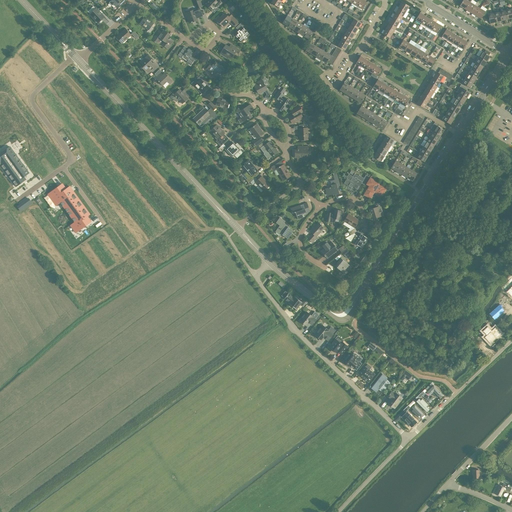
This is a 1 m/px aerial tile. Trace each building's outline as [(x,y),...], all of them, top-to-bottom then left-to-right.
[(120,0),(111,0),(111,1),(109,3),(112,6),(113,4),(118,9),(123,4),(120,2),(122,1),(120,0)] [(206,5),(212,11),(212,10),(214,13),(217,10),(218,11),(220,9),(218,8),(222,3),(219,0),(217,0),(217,1),(215,0),(207,0),(207,1),(208,2),(206,5)] [(367,2),(363,0),(361,0),(357,6),(363,9),(367,2)] [(463,0),(460,6),(465,9),(470,2),(466,0),(463,0)] [(399,7),(406,12),(409,6),(402,2),(399,7)] [(475,5),(470,2),(465,9),(471,12),(475,5)] [(480,8),(475,5),(471,12),(476,15),(480,8)] [(93,6),(88,12),(90,14),(98,23),(105,17),(96,8),(96,9),(93,6)] [(395,12),(403,17),(406,12),(399,7),(395,12)] [(486,12),(480,8),(476,15),(481,19),(483,15),(485,13),(486,12)] [(196,18),(202,16),(200,9),(193,11),(193,10),(186,13),(189,23),(196,20),(196,18)] [(403,17),(395,12),(392,18),(399,22),(403,17)] [(501,12),(495,13),(497,22),(503,20),(501,12)] [(218,16),(215,19),(217,21),(223,28),(230,22),(234,26),(238,22),(231,15),(229,17),(225,13),(220,18),(218,16)] [(421,23),(425,16),(420,13),(416,20),(421,23)] [(489,15),(485,13),(483,15),(489,19),(490,23),(497,22),(495,13),(488,14),(489,15)] [(283,23),(288,26),(293,19),(287,15),(283,23)] [(431,19),(425,16),(421,23),(426,27),(431,19)] [(151,27),(154,23),(145,17),(140,23),(149,30),(147,32),(149,34),(154,28),(151,27)] [(389,23),(396,27),(399,22),(392,18),(389,23)] [(298,22),(293,19),(288,26),(293,29),(298,22)] [(351,24),(358,29),(361,23),(354,19),(351,24)] [(432,30),(436,23),(431,19),(426,27),(432,30)] [(303,25),(298,22),(293,29),(298,33),(303,25)] [(347,28),(343,25),(345,22),(339,29),(343,33),(347,28)] [(242,43),(250,35),(243,27),(244,26),(241,23),(236,28),(238,31),(234,35),(242,43)] [(386,28),(393,33),(396,27),(389,23),(386,28)] [(441,26),(436,23),(432,30),(437,33),(441,26)] [(358,29),(351,24),(348,30),(355,34),(358,29)] [(304,36),(307,31),(308,28),(303,25),(298,33),(304,36)] [(314,32),(308,28),(307,31),(304,36),(309,39),(314,32)] [(393,33),(386,28),(382,34),(390,38),(393,33)] [(122,43),(131,35),(125,29),(116,37),(122,43)] [(447,39),(452,32),(446,29),(442,36),(447,39)] [(168,49),(174,41),(168,38),(170,35),(164,30),(161,34),(159,32),(153,40),(157,43),(160,38),(165,42),(163,45),(168,49)] [(355,34),(348,30),(345,35),(352,39),(355,34)] [(452,32),(447,39),(453,43),(457,36),(452,32)] [(352,39),(345,35),(341,40),(348,44),(352,39)] [(462,39),(457,36),(453,43),(458,46),(462,39)] [(468,42),(462,39),(458,46),(463,49),(468,42)] [(348,44),(341,40),(338,46),(345,50),(348,44)] [(405,50),(409,43),(404,40),(399,47),(405,50)] [(311,53),(315,46),(310,43),(305,50),(311,53)] [(414,46),(409,43),(405,50),(410,53),(414,46)] [(238,54),(240,51),(233,46),(231,49),(226,45),(220,54),(225,57),(227,54),(232,57),(235,52),(238,54)] [(311,53),(316,57),(321,49),(315,46),(311,53)] [(415,57),(419,50),(419,49),(414,46),(410,53),(415,57)] [(191,65),(195,59),(191,57),(194,53),(189,49),(188,49),(184,47),(178,56),(182,59),(183,58),(188,61),(187,62),(191,65)] [(326,52),(321,49),(316,57),(321,60),(326,52)] [(419,49),(419,50),(415,57),(420,60),(425,53),(419,49)] [(479,57),(486,61),(490,56),(482,51),(479,57)] [(327,63),(328,62),(328,61),(329,59),(331,57),(332,56),(326,52),(321,60),(327,63)] [(430,56),(425,53),(420,60),(426,63),(430,56)] [(152,72),(158,66),(156,64),(155,65),(150,60),(152,59),(148,55),(140,62),(144,66),(142,68),(148,74),(151,70),(152,72)] [(361,66),(366,60),(366,59),(360,56),(356,63),(361,66)] [(430,56),(426,63),(431,66),(435,59),(430,56)] [(479,57),(476,62),(483,67),(486,61),(479,57)] [(366,59),(366,60),(361,66),(367,70),(371,63),(366,59)] [(219,76),(225,70),(216,62),(212,66),(210,65),(207,68),(212,72),(211,73),(212,73),(211,75),(215,78),(218,75),(219,76)] [(483,67),(476,62),(472,67),(480,72),(483,67)] [(376,66),(371,63),(367,70),(372,73),(376,66)] [(382,69),(376,66),(372,73),(377,76),(382,69)] [(480,72),(472,67),(469,73),(477,77),(480,72)] [(154,78),(153,80),(155,82),(158,80),(163,86),(167,81),(170,84),(173,82),(167,75),(165,73),(163,74),(161,72),(162,71),(160,69),(155,74),(155,75),(153,77),(154,78)] [(440,82),(443,78),(445,80),(446,78),(445,77),(444,76),(443,76),(441,74),(438,73),(437,72),(433,77),(440,82)] [(477,77),(469,73),(466,78),(473,82),(477,77)] [(202,93),(209,87),(203,81),(206,79),(201,75),(197,79),(199,81),(194,85),(202,93)] [(430,82),(437,87),(440,82),(433,77),(430,82)] [(473,82),(466,78),(463,83),(470,88),(473,82)] [(268,99),(271,94),(269,92),(262,80),(254,84),(259,94),(265,91),(267,95),(265,97),(268,99)] [(379,90),(381,86),(383,83),(378,80),(373,87),(379,90)] [(340,90),(345,93),(350,86),(344,82),(340,90)] [(427,88),(434,92),(437,87),(430,82),(427,88)] [(383,83),(381,86),(379,90),(384,93),(388,86),(383,83)] [(470,93),(467,91),(468,89),(461,85),(457,92),(459,93),(467,98),(470,93)] [(345,93),(350,96),(355,89),(350,86),(345,93)] [(394,89),(388,86),(384,93),(389,97),(394,89)] [(286,110),(289,105),(286,103),(288,100),(281,95),(285,90),(281,87),(275,97),(280,101),(276,107),(281,111),(283,108),(286,110)] [(180,89),(174,94),(173,93),(171,97),(177,102),(179,100),(183,104),(188,98),(186,96),(187,95),(188,96),(191,93),(188,90),(186,88),(183,90),(183,91),(182,92),(180,89)] [(423,93),(431,97),(434,92),(427,88),(423,93)] [(355,100),(360,92),(355,89),(350,96),(355,100)] [(395,100),(399,93),(394,89),(389,97),(395,100)] [(366,96),(360,92),(355,100),(361,103),(366,96)] [(399,93),(395,100),(400,103),(404,96),(399,93)] [(431,97),(423,93),(420,98),(427,103),(431,97)] [(467,98),(459,93),(456,99),(463,103),(467,98)] [(410,99),(404,96),(400,103),(405,106),(410,99)] [(227,109),(230,101),(219,97),(216,105),(227,109)] [(427,103),(420,98),(417,104),(424,108),(427,103)] [(453,104),(460,108),(463,103),(456,99),(453,104)] [(249,111),(253,108),(250,104),(246,107),(238,106),(237,109),(236,112),(239,113),(242,117),(241,118),(243,122),(248,119),(249,120),(253,117),(249,111)] [(449,109),(457,114),(460,108),(453,104),(449,109)] [(303,118),(301,114),(303,112),(299,106),(291,111),(293,114),(288,117),(293,124),(303,118)] [(362,117),(367,109),(361,106),(357,113),(362,117)] [(212,117),(214,115),(216,113),(213,110),(211,108),(207,112),(204,109),(193,119),(201,127),(208,121),(206,119),(210,115),(212,117)] [(404,112),(397,108),(396,110),(394,112),(401,117),(404,112)] [(362,117),(367,120),(372,112),(367,109),(362,117)] [(457,114),(449,109),(446,114),(454,119),(457,114)] [(372,123),(377,115),(372,112),(367,120),(372,123)] [(454,119),(446,114),(443,120),(450,124),(454,119)] [(372,123),(378,126),(383,119),(377,115),(372,123)] [(388,122),(383,119),(378,126),(383,130),(388,122)] [(307,128),(310,128),(309,122),(300,125),(301,128),(299,128),(300,140),(308,140),(307,128)] [(435,122),(431,129),(441,135),(444,130),(437,125),(438,124),(435,122)] [(260,136),(264,133),(257,124),(250,129),(257,138),(252,141),(256,146),(263,141),(260,136)] [(212,127),(209,130),(210,131),(216,137),(215,138),(218,140),(217,141),(221,146),(223,145),(229,139),(224,134),(225,134),(217,125),(213,128),(212,127)] [(441,135),(431,129),(427,134),(430,136),(437,141),(441,135)] [(383,141),(391,145),(394,140),(386,135),(383,141)] [(437,141),(430,136),(427,141),(434,146),(437,141)] [(434,146),(427,141),(424,140),(421,145),(423,147),(431,151),(434,146)] [(268,159),(272,157),(278,152),(270,141),(265,145),(263,142),(258,146),(259,146),(260,148),(261,149),(264,146),(268,152),(264,155),(268,159)] [(380,146),(388,151),(391,145),(383,141),(380,146)] [(233,157),(235,155),(237,158),(243,152),(240,150),(242,148),(239,145),(237,146),(233,142),(225,149),(233,157)] [(310,147),(310,146),(302,146),(302,150),(295,149),(295,157),(302,157),(302,160),(308,161),(308,150),(310,150),(310,147)] [(377,151),(384,156),(388,151),(380,146),(377,151)] [(10,147),(0,153),(0,165),(0,166),(1,165),(16,186),(26,180),(24,177),(29,173),(10,147)] [(420,152),(428,156),(431,151),(423,147),(420,152)] [(384,156),(377,151),(373,157),(381,161),(384,156)] [(428,156),(420,152),(417,157),(424,162),(428,156)] [(247,178),(246,179),(249,183),(255,177),(259,174),(257,172),(258,171),(249,160),(243,166),(247,172),(244,174),(247,178)] [(391,168),(397,171),(401,164),(396,160),(391,168)] [(271,167),(272,168),(273,171),(276,169),(283,181),(291,176),(284,164),(279,167),(277,163),(271,167)] [(397,171),(402,175),(407,167),(401,164),(397,171)] [(407,178),(410,173),(412,170),(407,167),(402,175),(407,178)] [(412,170),(410,173),(407,178),(412,181),(414,178),(416,175),(417,173),(412,170)] [(364,185),(369,177),(366,175),(364,179),(359,175),(358,176),(355,174),(353,176),(349,174),(347,177),(346,175),(344,178),(346,180),(344,183),(351,188),(352,186),(357,189),(359,186),(359,187),(361,183),(364,185)] [(264,191),(270,185),(262,176),(258,180),(255,178),(250,182),(253,185),(256,182),(264,191)] [(382,196),(386,190),(385,189),(385,187),(374,180),(374,179),(371,176),(366,184),(369,186),(364,195),(370,199),(375,191),(382,196)] [(337,186),(340,186),(338,177),(334,178),(335,180),(331,181),(332,187),(326,189),(328,196),(333,194),(333,195),(339,193),(337,186)] [(511,183),(510,183),(503,193),(511,198),(511,183)] [(58,187),(48,194),(56,205),(61,202),(75,222),(70,225),(76,233),(91,222),(87,216),(90,214),(69,186),(66,189),(63,186),(59,189),(58,187)] [(380,206),(383,206),(382,202),(375,204),(376,208),(370,209),(372,219),(383,215),(380,206)] [(23,203),(18,207),(21,211),(26,207),(23,203)] [(291,208),(292,213),(296,212),(298,219),(304,217),(303,214),(310,212),(307,203),(303,204),(304,205),(301,206),(300,205),(291,208)] [(334,223),(334,219),(341,220),(342,211),(333,209),(332,213),(327,212),(325,221),(334,223)] [(354,227),(359,220),(348,214),(344,221),(354,227)] [(281,235),(282,234),(288,239),(294,231),(289,227),(289,226),(284,223),(285,221),(280,217),(276,223),(280,225),(276,231),(281,235)] [(317,236),(325,228),(319,222),(310,231),(313,234),(308,239),(312,243),(318,237),(317,236)] [(361,234),(359,236),(354,233),(351,235),(345,238),(351,242),(351,241),(362,248),(368,238),(361,234)] [(332,243),(329,245),(327,242),(323,246),(325,248),(321,251),(327,259),(338,250),(332,243)] [(346,249),(345,250),(342,252),(344,255),(346,258),(350,254),(349,251),(346,249)] [(344,273),(350,266),(341,258),(335,266),(344,273)] [(288,293),(284,298),(290,303),(289,304),(296,309),(302,302),(295,297),(294,297),(288,293)] [(489,314),(494,320),(504,311),(499,305),(489,314)] [(303,323),(306,325),(309,322),(312,325),(316,320),(315,319),(319,315),(315,311),(311,316),(307,312),(300,320),(301,321),(301,322),(303,323)] [(484,335),(490,342),(501,332),(495,325),(491,329),(487,324),(482,329),(486,334),(484,335)] [(317,330),(315,334),(316,334),(315,335),(321,340),(324,337),(328,340),(332,335),(336,330),(331,327),(328,330),(322,326),(318,331),(317,330)] [(342,342),(341,343),(335,339),(329,347),(332,349),(331,350),(334,353),(335,351),(337,353),(339,352),(342,354),(348,346),(342,342)] [(373,350),(376,347),(371,342),(371,343),(368,347),(373,350)] [(346,365),(346,364),(349,366),(350,366),(353,369),(356,365),(357,365),(361,360),(359,358),(358,359),(350,353),(349,354),(348,355),(347,356),(346,356),(344,359),(345,359),(343,361),(344,362),(343,363),(346,365)] [(365,366),(359,374),(368,382),(375,374),(369,370),(371,367),(368,364),(366,367),(365,366)] [(387,378),(382,373),(370,388),(376,392),(378,389),(383,392),(390,382),(386,379),(387,378)] [(395,393),(392,391),(388,397),(390,399),(387,402),(395,408),(402,398),(395,393)] [(415,404),(411,408),(421,419),(425,415),(415,404)] [(499,485),(495,494),(500,496),(505,486),(507,488),(506,490),(511,492),(511,486),(509,485),(508,486),(507,485),(507,487),(505,486),(506,484),(503,483),(502,486),(499,485)]
